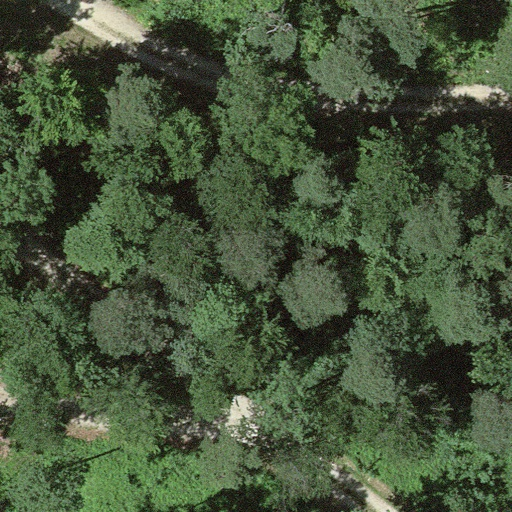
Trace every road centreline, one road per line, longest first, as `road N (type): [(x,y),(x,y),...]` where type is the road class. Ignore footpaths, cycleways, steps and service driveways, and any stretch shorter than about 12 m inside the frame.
road 1 (track): [(390,511),(122,300),(0,216)]
road 2 (track): [(84,0),(148,47),(241,83),(353,102),(511,93)]
road 3 (track): [(0,368),(257,406)]
